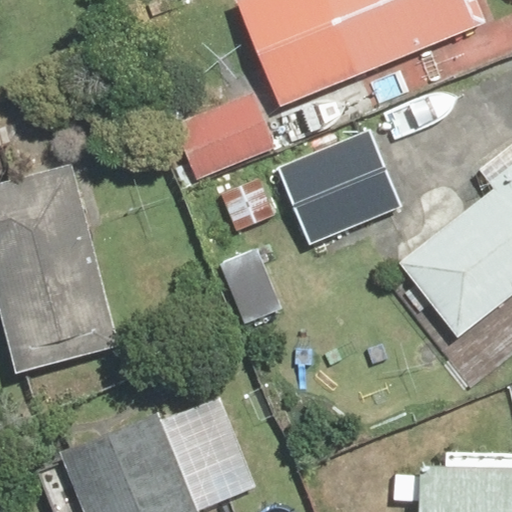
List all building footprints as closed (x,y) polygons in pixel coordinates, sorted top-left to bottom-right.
[(475,0),(230,0),(273,106),(485,22),(475,0)] [(511,0),(485,0),(491,11),(511,0)] [(274,148),(248,92),(169,129),(194,184),(274,148)] [(368,133),(275,168),(310,261),(402,226),(368,133)] [(488,190),(394,264),(455,340),(511,294),(511,157),(481,182),(488,190)] [(64,166),(0,183),(0,343),(9,376),(113,349),(64,166)] [(257,172),(216,191),(236,234),(277,215),(257,172)] [(191,511),(149,413),(52,454),(76,511),(191,511)] [(232,443),(193,457),(212,511),(251,499),(232,443)] [(511,511),(511,466),(414,465),(413,511),(511,511)]
